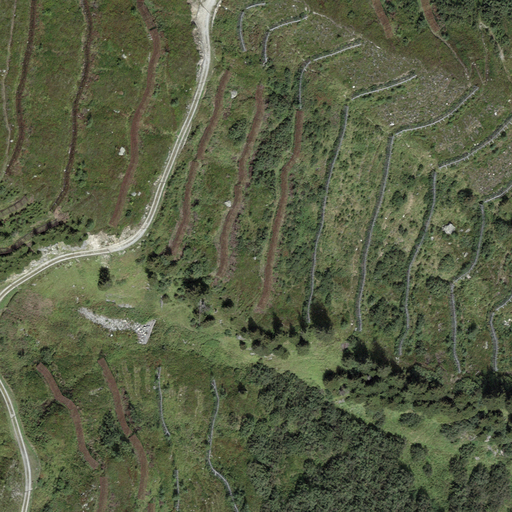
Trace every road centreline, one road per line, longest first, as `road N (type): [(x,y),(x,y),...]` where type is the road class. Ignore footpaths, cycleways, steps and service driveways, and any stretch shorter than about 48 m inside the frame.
road 1 (track): [(209,0),(202,9),(202,81),(137,237),(59,258),(0,296)]
road 2 (track): [(0,383),(32,492),(29,511)]
